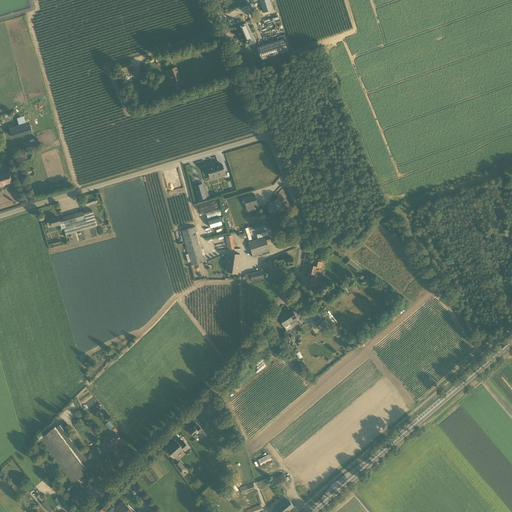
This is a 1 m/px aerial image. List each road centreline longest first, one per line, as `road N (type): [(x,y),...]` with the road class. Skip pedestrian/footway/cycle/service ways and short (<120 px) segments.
road 1 (unclassified): [(86,511),(215,387),(293,283),(300,225),(266,134)]
road 2 (unclassified): [(0,217),(266,134)]
road 3 (primary): [(312,511),(511,341)]
road 4 (track): [(511,168),(385,216),(352,249),(300,225)]
road 5 (unclassified): [(266,134),(211,0)]
